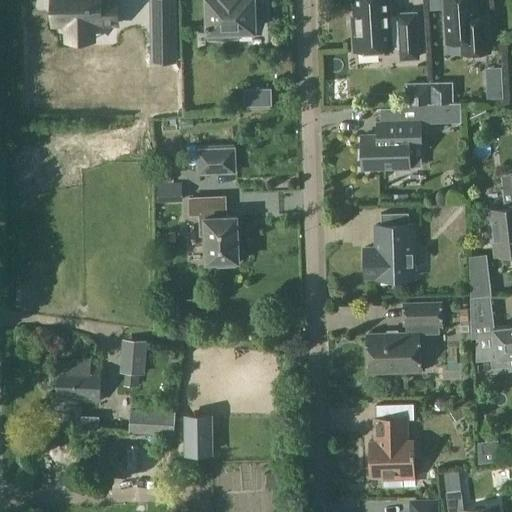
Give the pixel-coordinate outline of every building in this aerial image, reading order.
[(53,0),(54,23),(54,24),(68,24),(68,40),(93,39),(93,23),(118,23),(117,0),(53,0)] [(209,27),(209,38),(237,37),(237,29),(254,29),(254,19),(268,19),(267,2),(253,2),(253,0),(208,0),(209,23),(207,23),(207,27),(209,27)] [(357,49),(358,50),(401,47),(402,58),(418,57),(415,13),(399,14),(399,15),(389,16),(388,0),(354,0),(355,16),(352,16),(354,49),(357,49)] [(463,53),(490,51),(487,15),(475,16),(474,0),(445,0),(448,41),(462,40),(463,53)] [(175,18),(151,18),(152,50),(176,50),(175,18)] [(503,97),(502,80),(487,80),(488,97),(503,97)] [(246,90),(247,104),(270,103),(270,89),(246,90)] [(394,107),(381,107),(382,108),(384,108),(384,120),(421,119),(421,121),(462,120),(462,102),(396,104),(396,107),(394,107)] [(378,120),(378,122),(384,122),(384,132),(381,132),(379,134),(362,135),(362,168),(410,167),(409,146),(421,145),(421,121),(421,119),(384,120),(378,120)] [(197,175),(237,173),(236,146),(196,147),(197,175)] [(511,171),(503,173),(507,207),(492,209),(493,223),(489,223),(491,239),(495,239),(497,254),(505,253),(506,258),(511,256),(511,171)] [(238,233),(237,217),(237,215),(236,215),(236,216),(224,216),(223,196),(189,197),(190,215),(200,214),(201,234),(206,234),(207,260),(207,262),(208,262),(208,261),(218,261),(219,266),(235,265),(235,260),(237,260),(237,261),(239,261),(239,259),(238,244),(238,242),(238,234),(238,233)] [(376,246),(365,247),(366,277),(377,277),(377,278),(414,277),(413,223),(409,223),(381,224),(376,224),(376,246)] [(405,303),(405,323),(441,322),(441,302),(405,303)] [(468,308),(459,308),(460,321),(468,320),(468,308)] [(476,325),(476,337),(477,337),(477,360),(491,358),(492,367),(510,365),(509,356),(511,355),(511,324),(494,326),(494,323),(476,325)] [(369,366),(369,370),(369,371),(371,371),(389,371),(420,370),(419,332),(368,333),(369,366)] [(122,371),(125,371),(124,384),(139,386),(140,373),(143,373),(145,352),(124,350),(122,371)] [(59,364),(57,399),(100,401),(101,367),(91,366),(92,361),(68,359),(68,365),(59,364)] [(464,401),(452,408),(458,418),(470,411),(464,401)] [(384,486),(403,485),(402,473),(414,473),(413,455),(415,455),(415,450),(413,450),(413,439),(408,439),(407,418),(414,418),(414,403),(377,404),(377,418),(375,418),(376,440),(371,440),(372,474),(383,474),(384,486)] [(131,410),(130,431),(174,434),(175,413),(131,410)] [(69,429),(99,430),(99,417),(70,415),(69,429)] [(188,456),(211,455),(210,415),(187,415),(188,456)] [(478,441),(479,463),(501,460),(498,439),(478,441)] [(99,451),(97,469),(116,471),(117,453),(99,451)] [(271,474),(271,487),(281,487),(281,474),(271,474)] [(497,511),(497,505),(463,509),(461,489),(446,491),(448,511),(497,511)] [(436,511),(436,500),(412,501),(412,511),(436,511)]
